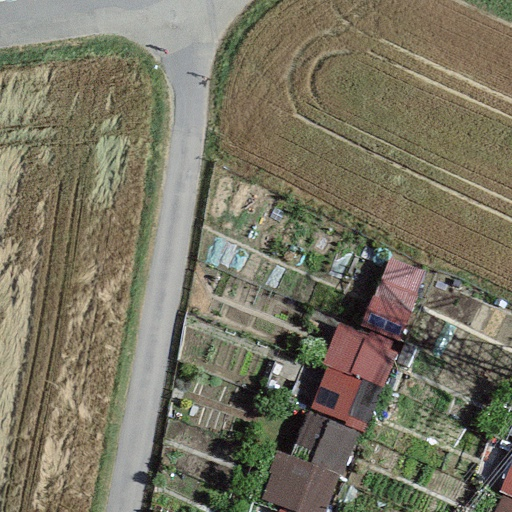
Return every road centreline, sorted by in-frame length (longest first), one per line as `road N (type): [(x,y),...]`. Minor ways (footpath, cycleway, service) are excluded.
road 1 (unclassified): [(192,2),(182,191),(123,511)]
road 2 (unclassified): [(192,2),(0,27)]
